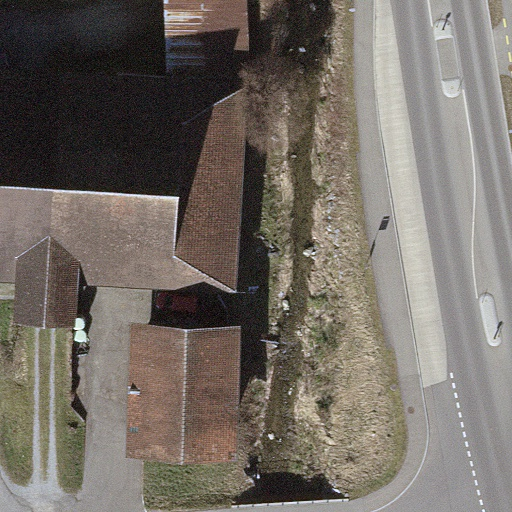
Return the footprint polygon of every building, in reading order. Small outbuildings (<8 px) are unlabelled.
[(239,0),(157,0),(158,62),(241,61),(239,0)] [(0,101),(0,166),(54,169),(57,106),(0,101)] [(54,169),(47,308),(68,309),(72,242),(218,250),(225,114),(57,106),(54,169)] [(54,169),(0,166),(0,237),(27,239),(23,307),(47,308),(54,169)] [(228,330),(147,327),(144,443),(224,446),(228,330)]
